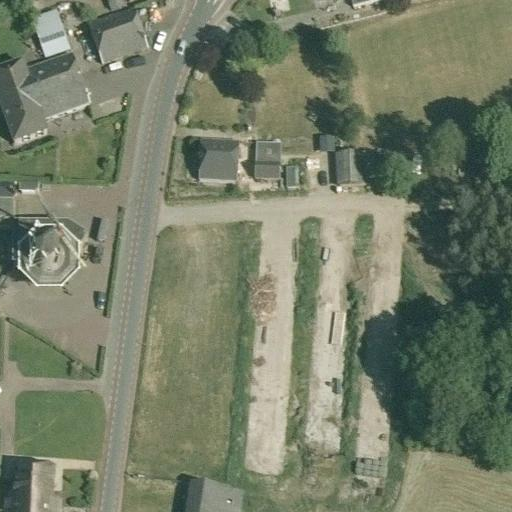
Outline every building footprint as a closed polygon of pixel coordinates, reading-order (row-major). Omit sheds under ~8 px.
[(106,0),(111,13),(124,8),(121,0),(106,0)] [(317,0),(318,0),(350,0),(353,8),(381,1),(380,0),(317,0)] [(148,49),(134,11),(89,27),(103,65),(148,49)] [(40,42),(45,60),(70,51),(65,34),(40,42)] [(71,56),(26,73),(23,64),(0,71),(0,106),(14,145),(47,133),(43,123),(89,106),(71,56)] [(200,182),(238,183),(239,143),(201,142),(200,182)] [(256,182),(280,183),(281,154),(281,146),(262,146),(256,145),(256,154),(255,182),(256,182)] [(344,156),(344,166),(338,166),(340,188),(372,187),(370,164),(366,164),(365,155),(344,156)] [(298,169),(287,169),(287,189),(298,189),(298,169)] [(0,202),(14,203),(14,188),(0,187),(0,202)] [(14,228),(14,203),(0,202),(0,228),(14,229),(14,228)] [(68,229),(14,228),(14,229),(13,262),(31,262),(30,265),(30,267),(31,269),(31,271),(32,273),(34,275),(35,277),(37,279),(38,280),(40,281),(43,282),(45,283),(47,283),(49,283),(52,283),(54,283),(56,282),(58,281),(60,279),(62,278),(63,276),(65,274),(66,272),(66,270),(67,268),(67,265),(67,263),(67,262),(74,260),(86,241),(68,229)] [(52,499),(54,469),(16,467),(14,497),(6,497),(5,511),(58,511),(59,500),(52,499)] [(238,511),(242,494),(194,486),(189,511),(238,511)]
